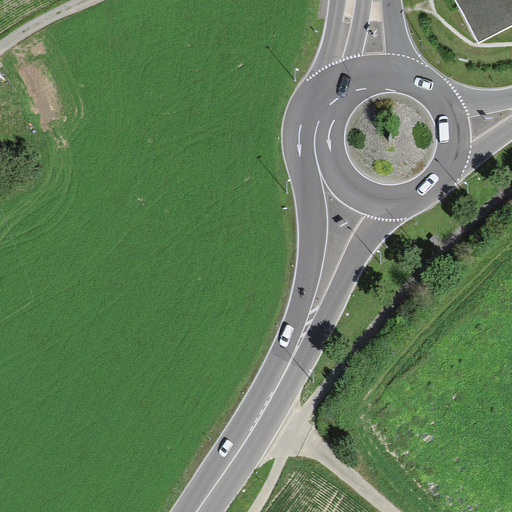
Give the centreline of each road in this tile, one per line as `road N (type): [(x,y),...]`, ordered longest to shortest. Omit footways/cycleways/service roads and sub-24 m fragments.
road 1 (secondary): [(306,104),(300,155),(315,225),(292,368)]
road 2 (secondary): [(292,368),(395,200)]
road 3 (secondary): [(292,368),(199,511)]
road 4 (secondary): [(349,85),(330,112),(328,155),(354,189),(395,200)]
road 5 (track): [(263,410),(388,511)]
